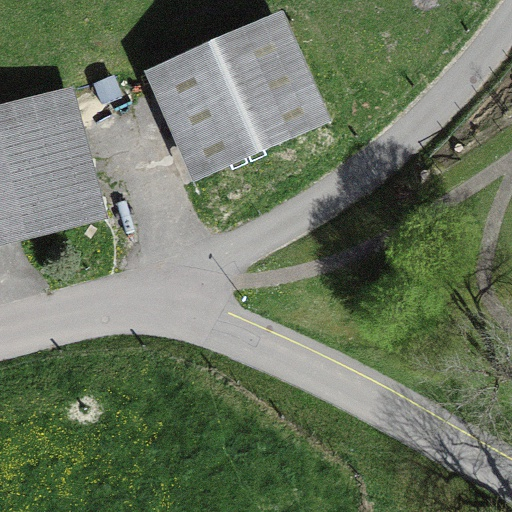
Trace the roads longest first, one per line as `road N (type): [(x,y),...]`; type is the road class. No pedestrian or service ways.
road 1 (residential): [(170,315),(276,249),(441,118),(511,15)]
road 2 (residential): [(511,480),(170,315)]
road 3 (residential): [(170,315),(0,345)]
